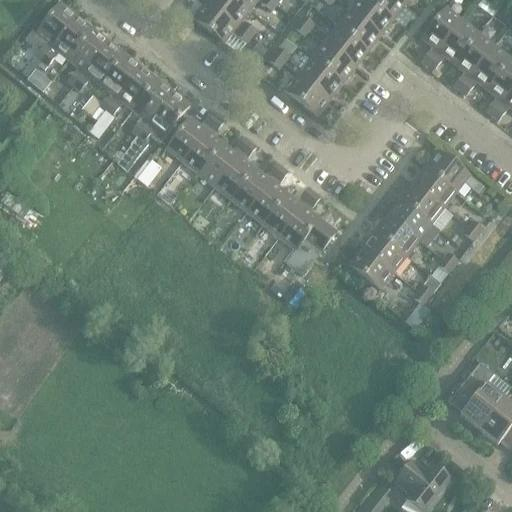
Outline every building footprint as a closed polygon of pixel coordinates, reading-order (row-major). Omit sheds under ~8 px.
[(209,0),(205,5),(250,40),(255,33),(241,23),(249,13),(232,0),(209,0)] [(232,0),(249,13),(256,3),(270,15),(276,8),(265,0),(232,0)] [(333,1),(331,0),(317,0),(328,8),(333,1)] [(393,22),(365,0),(359,0),(349,14),(380,38),(393,22)] [(405,6),(398,0),(365,0),(393,22),(405,6)] [(192,21),(237,57),(250,40),(205,5),(192,21)] [(38,68),(41,64),(76,20),(59,6),(36,36),(32,33),(25,43),(39,54),(31,63),(38,68)] [(438,55),(462,24),(445,11),(421,42),(438,55)] [(380,38),(349,14),(337,30),(368,54),(380,38)] [(297,25),(308,33),(313,27),(302,18),(297,25)] [(76,20),(41,64),(47,69),(58,55),(68,63),(92,32),(76,20)] [(462,24),(438,55),(454,67),(478,36),(462,24)] [(308,33),(297,25),(292,31),(303,40),(308,33)] [(368,54),(337,30),(324,46),(355,70),(368,54)] [(92,32),(68,63),(77,70),(67,84),(73,89),(108,45),(92,32)] [(478,36),(454,67),(470,80),(494,49),(478,36)] [(108,45),(73,89),(79,94),(90,81),(100,88),(124,57),(108,45)] [(257,45),(250,55),(259,62),(266,52),(257,45)] [(355,70),(324,46),(311,62),(342,86),(355,70)] [(494,49),(470,80),(486,92),(510,61),(494,49)] [(272,57),(283,65),(288,59),(277,51),(272,57)] [(427,69),(435,59),(428,53),(420,63),(427,69)] [(100,88),(109,95),(97,110),(105,115),(140,70),(124,57),(100,88)] [(283,65),(272,57),(267,64),(278,72),(283,65)] [(435,59),(427,69),(433,73),(440,63),(435,59)] [(511,62),(510,61),(486,92),(502,105),(511,92),(511,62)] [(342,86),(311,62),(299,78),(330,102),(342,86)] [(122,105),(132,113),(156,83),(140,70),(105,115),(111,120),(122,105)] [(27,82),(26,83),(33,88),(40,78),(34,73),(27,82)] [(330,102),(299,78),(286,95),(317,119),(330,102)] [(459,94),(467,84),(460,79),(452,89),(459,94)] [(130,135),(136,140),(134,144),(172,95),(156,83),(132,113),(141,121),(130,135)] [(467,84),(459,94),(465,98),(473,88),(467,84)] [(511,92),(502,105),(511,112),(511,92)] [(139,148),(142,144),(143,145),(148,138),(159,146),(189,108),(172,95),(134,144),(139,148)] [(491,119),(499,109),(492,104),(484,114),(491,119)] [(499,109),(491,119),(497,124),(505,114),(499,109)] [(209,130),(217,120),(210,115),(202,125),(209,130)] [(217,120),(209,130),(215,135),(223,125),(217,120)] [(182,165),(206,134),(189,121),(165,152),(182,165)] [(198,177),(222,147),(206,134),(182,165),(198,177)] [(241,155),(249,145),(242,140),(234,150),(241,155)] [(249,145),(241,155),(247,160),(255,150),(249,145)] [(214,190),(238,159),(222,147),(198,177),(214,190)] [(425,171),(456,195),(463,185),(477,196),(483,189),(438,154),(425,171)] [(230,202),(254,172),(238,159),(214,190),(230,202)] [(149,161),(137,178),(149,186),(161,169),(149,161)] [(273,181),(281,171),(274,166),(267,176),(273,181)] [(281,171),(273,181),(279,185),(287,175),(281,171)] [(456,195),(425,171),(412,187),(443,211),(456,195)] [(247,215),(270,184),(254,172),(230,202),(231,203),(225,211),(239,223),(246,214),(247,215)] [(263,227),(287,197),(270,184),(247,215),(263,227)] [(443,211),(412,187),(400,203),(430,227),(443,211)] [(305,205),(313,195),(307,190),(299,200),(305,205)] [(313,195),(305,205),(311,210),(319,200),(313,195)] [(279,240),(303,210),(287,197),(263,227),(279,240)] [(19,233),(30,220),(10,204),(2,198),(0,200),(0,217),(1,218),(19,233)] [(430,227),(400,203),(387,219),(418,243),(430,227)] [(303,210),(279,240),(294,252),(284,264),(285,265),(319,222),(303,210)] [(418,243),(387,219),(374,235),(405,259),(418,243)] [(336,235),(319,222),(285,265),(302,278),(336,235)] [(467,230),(477,238),(482,232),(472,224),(467,230)] [(477,238),(467,230),(462,236),(472,244),(477,238)] [(405,259),(374,235),(362,251),(393,276),(405,259)] [(393,276),(362,251),(349,268),(379,292),(393,276)] [(442,262),(452,270),(457,264),(447,256),(442,262)] [(452,270),(442,262),(437,269),(447,277),(452,270)] [(417,295),(427,303),(432,296),(422,288),(417,295)] [(427,303),(417,295),(412,301),(422,309),(427,303)] [(478,432),(503,401),(485,387),(493,378),(479,366),(451,402),(464,412),(460,418),(478,432)] [(511,408),(503,401),(478,432),(497,447),(501,442),(511,450),(511,408)] [(442,475),(439,476),(430,468),(425,474),(412,464),(394,486),(407,496),(404,501),(417,511),(430,511),(452,485),(449,483),(448,481),(442,475)] [(376,511),(362,503),(354,511),(376,511)]
